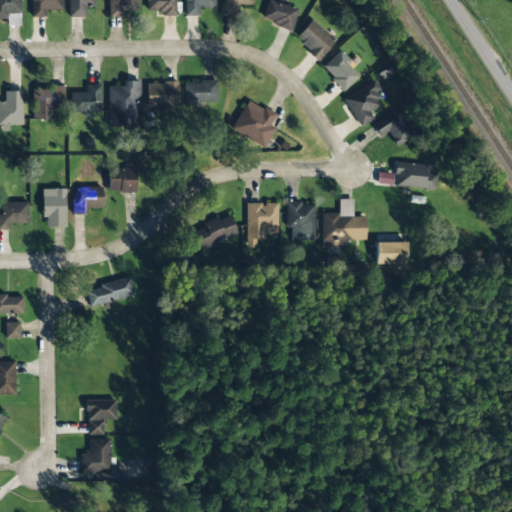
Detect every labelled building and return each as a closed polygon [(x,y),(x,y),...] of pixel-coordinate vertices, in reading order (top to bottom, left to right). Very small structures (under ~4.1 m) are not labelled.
[(0,0),(0,19),(7,19),(7,25),(20,25),(19,0),(0,0)] [(61,0),(30,0),(31,17),(45,17),(45,10),(62,10),(61,0)] [(86,17),(85,6),(94,6),(93,0),(67,0),(68,17),(86,17)] [(137,12),(136,0),(107,0),(108,17),(123,17),(123,12),(137,12)] [(175,0),(145,0),(146,10),(156,10),(156,16),(176,16),(175,0)] [(183,0),(184,16),(199,16),(199,8),(214,8),(214,0),(183,0)] [(223,0),(223,14),(237,15),(238,4),(252,5),(252,0),(223,0)] [(297,8),(267,1),(262,22),(292,29),(297,8)] [(294,39),(319,60),(335,40),(310,20),(294,39)] [(359,77),(347,64),(350,62),(340,50),(321,67),(343,91),(359,77)] [(343,98),(359,126),(372,118),(369,112),(380,105),(373,93),(379,90),(374,80),(343,98)] [(107,86),(108,128),(138,128),(137,81),(123,81),(123,86),(107,86)] [(216,81),(183,82),(183,105),(216,105),(216,81)] [(146,83),(147,107),(177,106),(177,82),(146,83)] [(70,92),(70,112),(100,112),(100,84),(85,85),(86,92),(70,92)] [(31,119),(53,119),(53,106),(63,106),(63,87),(31,87),(31,119)] [(0,124),(22,125),(21,91),(4,91),(4,101),(0,101),(0,124)] [(269,126),(275,114),(246,100),(231,131),(265,147),(273,128),(269,126)] [(379,137),(387,132),(396,147),(414,135),(397,108),(371,125),(379,137)] [(393,187),(435,189),(436,174),(425,174),(426,164),(394,163),(393,187)] [(135,191),(134,167),(107,168),(107,192),(135,191)] [(102,187),(76,187),(76,200),(71,200),(71,214),(85,214),(86,208),(102,208),(102,187)] [(64,189),(41,189),(41,218),(45,218),(45,228),(65,227),(64,189)] [(321,213),(321,248),(345,248),(345,240),(364,240),(364,217),(352,216),(352,199),(338,199),(338,214),(321,213)] [(9,224),(28,223),(27,202),(1,202),(1,214),(0,214),(0,230),(9,230),(9,224)] [(277,203),(245,203),(246,247),(255,247),(255,239),(265,239),(265,234),(277,234),(277,203)] [(286,228),(290,228),(290,240),(315,239),(314,203),(285,204),(286,228)] [(237,234),(228,214),(192,230),(201,250),(237,234)] [(406,242),(375,242),(375,264),(406,264),(406,242)] [(88,306),(133,297),(130,277),(98,283),(99,288),(85,291),(88,306)] [(0,295),(0,313),(23,313),(22,295),(0,295)] [(19,322),(4,323),(5,339),(20,338),(19,322)] [(14,361),(0,361),(0,394),(15,394),(14,361)] [(115,400),(86,400),(86,435),(102,435),(102,419),(114,419),(115,400)] [(87,439),(88,454),(79,454),(80,473),(109,472),(108,439),(87,439)]
